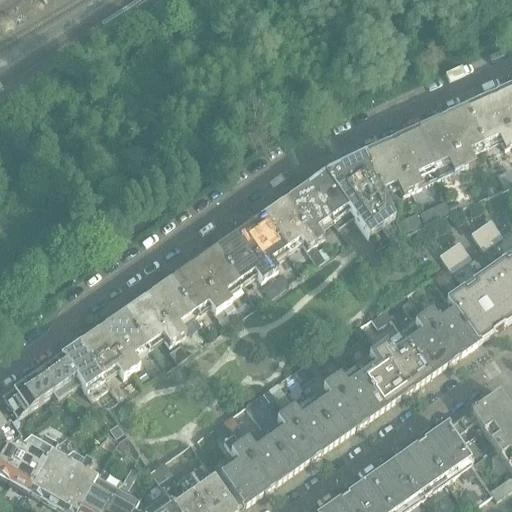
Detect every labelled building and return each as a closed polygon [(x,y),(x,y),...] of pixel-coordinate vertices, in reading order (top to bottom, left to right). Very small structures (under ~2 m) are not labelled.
[(511,92),(467,113),(484,151),(500,144),(505,154),(511,150),(511,92)] [(484,151),(467,113),(416,137),(438,185),(473,169),(468,158),(484,151)] [(399,190),(403,201),(438,185),(416,137),(365,160),(382,198),(399,190)] [(331,176),(325,180),(355,223),(369,244),(382,234),(391,248),(401,240),(382,198),(365,160),(331,176)] [(498,182),(503,193),(511,188),(511,178),(511,176),(498,182)] [(347,229),(355,223),(325,180),(318,184),(308,191),(331,225),(338,235),(347,229)] [(498,195),(495,188),(485,192),(488,199),(498,195)] [(331,225),(308,191),(262,223),(285,257),(299,247),(315,269),(324,263),(315,250),(323,245),(317,235),(331,225)] [(451,216),(459,212),(456,204),(447,208),(451,216)] [(427,212),(421,215),(426,227),(433,224),(427,212)] [(402,238),(422,229),(417,216),(396,225),(402,238)] [(285,257),(262,223),(216,255),(239,288),(254,278),(261,288),(267,284),(269,282),(272,280),(277,277),(270,267),(285,257)] [(483,255),(503,241),(491,225),(472,238),(483,255)] [(452,277),(471,263),(460,247),(440,260),(452,277)] [(392,249),(378,258),(384,266),(397,257),(392,249)] [(240,321),(225,298),(239,288),(216,255),(170,287),(193,320),(207,310),(223,333),(240,321)] [(511,263),(507,266),(505,263),(488,275),(511,309),(511,263)] [(502,331),(511,324),(511,309),(488,275),(472,287),(474,289),(466,295),(464,293),(446,305),(453,315),(477,349),(494,337),(491,334),(500,328),(502,331)] [(272,280),(269,282),(280,297),(291,290),(290,288),(283,278),(276,283),(272,280)] [(269,287),(262,292),(270,304),(280,297),(269,282),(267,284),(269,287)] [(193,320),(170,287),(124,318),(147,352),(162,342),(168,352),(185,340),(178,330),(193,320)] [(413,299),(416,304),(426,297),(422,292),(413,299)] [(477,349),(453,315),(446,305),(437,311),(444,321),(438,326),(431,315),(423,321),(415,327),(422,337),(407,347),(430,381),(447,370),(448,371),(461,362),(460,361),(477,349)] [(384,315),(370,324),(376,333),(390,323),(389,321),(384,315)] [(147,352),(124,318),(77,350),(101,384),(115,374),(121,384),(139,372),(132,362),(147,352)] [(358,332),(352,337),(357,344),(363,340),(358,332)] [(338,347),(327,354),(333,364),(344,356),(338,347)] [(430,381),(407,347),(392,358),(385,348),(369,359),(376,370),(361,380),(384,414),(401,402),(402,403),(415,394),(414,393),(430,381)] [(186,359),(179,349),(168,356),(175,366),(186,359)] [(107,394),(101,384),(77,350),(61,361),(81,389),(91,405),(107,394)] [(56,406),(81,389),(61,361),(4,401),(18,422),(51,399),(56,406)] [(307,369),(292,379),(299,389),(314,379),(307,369)] [(142,374),(135,379),(140,386),(147,381),(142,374)] [(384,414),(361,380),(347,390),(340,380),(322,392),(329,402),(315,412),(339,446),(355,434),(356,435),(369,426),(368,425),(384,414)] [(290,407),(279,392),(271,398),(281,412),(290,407)] [(261,401),(259,402),(265,410),(273,405),(267,397),(266,398),(261,401)] [(496,506),(511,494),(511,416),(498,397),(475,413),(475,412),(469,416),(469,417),(448,432),(454,441),(477,425),(511,475),(511,480),(489,496),(496,506)] [(322,457),(339,446),(315,412),(301,422),(294,412),(277,424),(284,434),(269,445),(292,478),(309,466),(310,467),(323,458),(322,457)] [(232,422),(223,428),(229,436),(237,430),(232,422)] [(23,448),(14,435),(10,429),(3,434),(0,436),(0,466),(2,464),(6,457),(18,456),(23,448)] [(121,438),(114,429),(107,434),(114,443),(121,438)] [(217,439),(223,440),(228,437),(222,429),(214,434),(217,439)] [(473,468),(454,441),(448,432),(394,469),(420,505),(473,468)] [(243,434),(232,441),(233,442),(239,451),(248,445),(249,444),(243,434)] [(292,478),(269,445),(262,435),(249,444),(248,445),(239,451),(233,442),(224,448),(238,468),(220,480),(242,511),(243,511),(263,498),(264,499),(270,495),(277,490),(276,489),(292,478)] [(49,458),(55,448),(40,439),(36,446),(30,442),(23,448),(18,456),(6,457),(2,464),(0,466),(0,482),(26,497),(49,458)] [(125,444),(124,442),(118,446),(114,454),(134,466),(137,461),(125,444)] [(74,472),(80,462),(71,456),(60,465),(49,458),(26,497),(51,511),(58,511),(68,495),(65,493),(71,482),(74,485),(79,476),(74,472)] [(88,481),(94,470),(86,465),(79,476),(74,485),(71,482),(65,493),(68,495),(58,511),(81,511),(96,486),(88,481)] [(156,489),(170,479),(163,469),(149,478),(153,484),(156,489)] [(233,511),(226,501),(204,469),(176,488),(186,502),(174,511),(167,501),(165,502),(172,511),(233,511)] [(385,511),(409,511),(420,505),(394,469),(369,487),(385,511)] [(127,496),(138,479),(131,475),(122,489),(120,492),(127,496)] [(120,492),(122,489),(102,477),(96,486),(81,511),(108,511),(117,498),(120,492)] [(385,511),(369,487),(333,511),(385,511)] [(474,496),(461,506),(465,511),(470,511),(480,505),(474,496)] [(137,511),(138,510),(117,498),(108,511),(137,511)] [(172,511),(165,502),(150,511),(172,511)]
